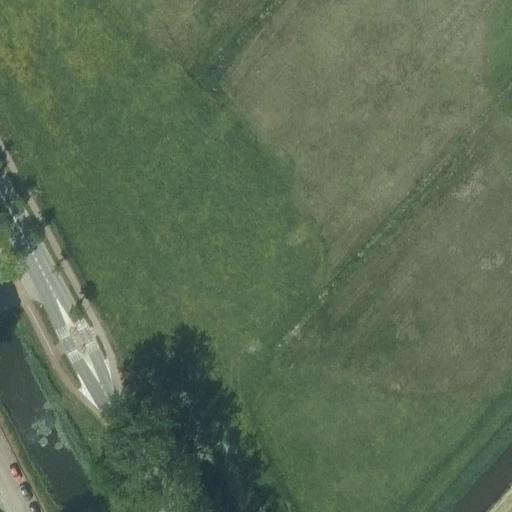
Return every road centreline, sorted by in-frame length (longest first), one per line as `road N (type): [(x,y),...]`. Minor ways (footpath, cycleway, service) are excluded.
road 1 (unclassified): [(47,278),(67,346),(117,422)]
road 2 (unclassified): [(117,422),(84,337),(47,278)]
